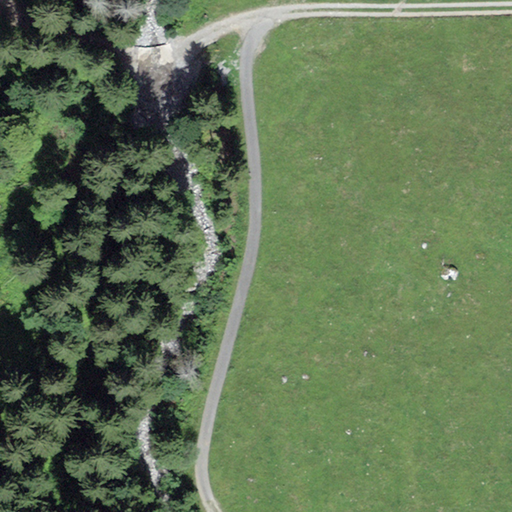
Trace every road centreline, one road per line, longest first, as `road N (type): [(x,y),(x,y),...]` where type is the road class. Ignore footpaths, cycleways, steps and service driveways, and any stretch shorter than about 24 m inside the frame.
road 1 (track): [(511,4),(293,11),(265,20),(244,65),(256,173),(252,248),(202,457),(216,511)]
road 2 (track): [(265,20),(121,65),(77,34),(0,8)]
